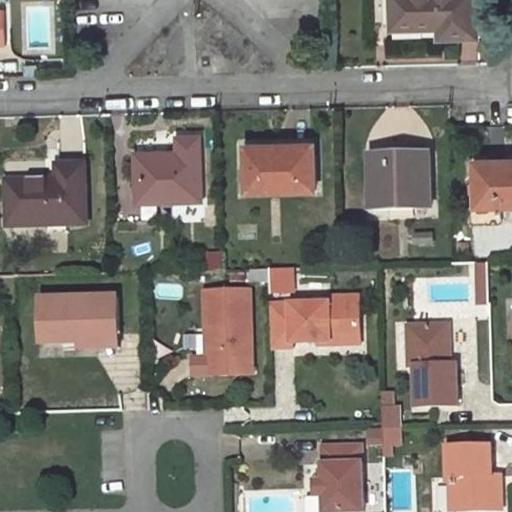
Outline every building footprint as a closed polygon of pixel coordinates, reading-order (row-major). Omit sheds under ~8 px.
[(479,35),(477,0),(394,0),(395,27),(441,26),(441,36),(479,35)] [(139,201),(203,199),(201,137),(179,137),(179,151),(138,153),(139,201)] [(249,191),(316,189),(315,144),(249,145),(249,191)] [(432,206),(431,155),(373,156),(374,208),(432,206)] [(511,203),(511,160),(479,161),(480,204),(503,204),(511,203)] [(87,223),(85,164),(59,165),(58,179),(10,182),(11,226),(87,223)] [(474,223),(504,222),(503,204),(480,204),(473,204),(474,223)] [(412,242),(433,242),(433,231),(412,232),(412,242)] [(252,288),(207,290),(208,326),(213,326),(214,353),(215,374),(255,373),(252,288)] [(331,301),(273,303),(274,347),(295,347),(295,342),(333,341),(332,334),(362,333),(361,296),(330,296),(331,301)] [(121,335),(120,298),(43,300),(44,345),(82,344),(82,336),(121,335)] [(452,352),(451,327),(410,328),(411,368),(417,368),(418,408),(460,407),(458,366),(452,366),(452,359),(449,359),(449,352),(452,352)] [(82,344),(82,350),(121,349),(121,335),(82,336),(82,344)] [(394,395),(384,395),(385,409),(394,409),(394,395)] [(394,409),(385,409),(385,429),(401,429),(401,409),(394,409)] [(393,442),(402,442),(401,429),(385,429),(386,443),(393,442)] [(364,511),(363,446),(323,447),(324,481),(325,496),(324,511),(364,511)] [(494,481),(493,451),(450,452),(451,491),(457,491),(457,511),(502,511),(502,491),(498,491),(494,487),(494,481)]
